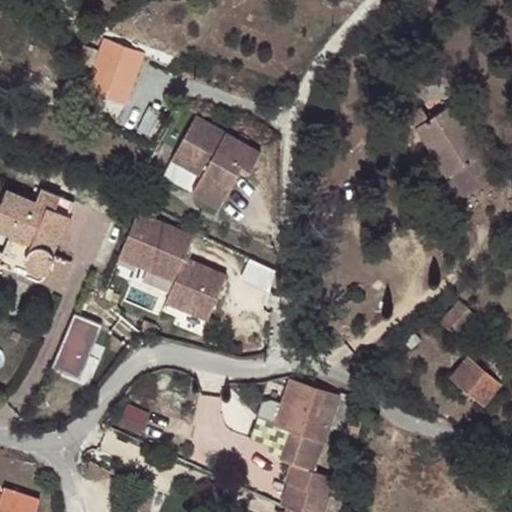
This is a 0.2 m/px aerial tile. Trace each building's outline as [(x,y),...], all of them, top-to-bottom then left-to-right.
[(101,39),(98,50),(82,88),(120,102),(137,56),(138,53),(104,40),(101,39)] [(380,78),(397,111),(423,98),(406,65),(380,78)] [(49,93),(43,105),(55,110),(60,99),(49,93)] [(147,107),(135,130),(149,138),(161,114),(147,107)] [(432,142),(451,177),(483,160),(486,159),(458,107),(432,121),(426,109),(411,117),(426,145),(432,142)] [(256,157),(192,119),(167,161),(196,179),(186,195),(212,211),(236,171),(244,176),(256,157)] [(445,180),(451,177),(432,142),(426,145),(445,180)] [(494,183),(483,160),(451,177),(445,180),(437,184),(449,207),(494,183)] [(46,258),(49,253),(71,201),(39,187),(34,200),(4,187),(0,196),(0,228),(10,233),(28,241),(21,257),(20,263),(23,268),(27,272),(33,273),(39,272),(43,270),(45,268),(46,263),(46,258)] [(172,287),(181,264),(190,242),(133,219),(115,265),(172,287)] [(43,270),(39,272),(33,273),(27,272),(23,268),(20,263),(21,257),(28,241),(10,233),(0,256),(0,266),(36,282),(56,291),(68,263),(49,253),(46,258),(46,263),(45,268),(43,270)] [(206,325),(223,280),(181,264),(172,287),(164,309),(206,325)] [(435,322),(451,336),(471,314),(455,300),(435,322)] [(80,311),(58,362),(87,375),(108,323),(80,311)] [(466,346),(488,364),(499,352),(477,333),(466,346)] [(448,375),(481,402),(497,384),(464,356),(448,375)] [(284,508),(293,511),(320,511),(326,497),(323,496),(330,478),(311,471),(323,439),(339,398),(292,381),(277,423),(290,428),(302,432),(299,439),(288,435),(279,459),(291,463),(284,482),(287,483),(279,505),(284,508)] [(131,405),(127,427),(149,431),(153,409),(131,405)] [(351,417),(345,431),(357,436),(362,422),(351,417)] [(288,435),(299,439),(302,432),(290,428),(288,435)] [(0,496),(0,495),(0,511),(36,511),(42,492),(5,481),(0,496)] [(132,484),(125,503),(135,508),(142,490),(132,484)]
